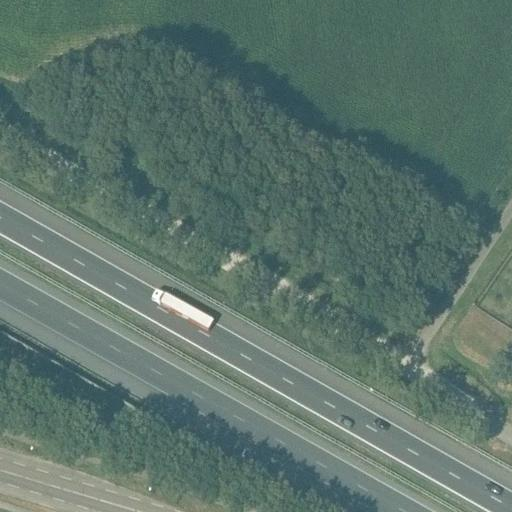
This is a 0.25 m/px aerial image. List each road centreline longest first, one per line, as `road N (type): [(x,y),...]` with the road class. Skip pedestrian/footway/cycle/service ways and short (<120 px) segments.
road 1 (motorway): [(511,506),(0,216)]
road 2 (unclassified): [(405,367),(0,128)]
road 3 (motorway): [(0,285),(400,511)]
road 4 (unclassified): [(405,367),(511,209)]
road 5 (tertiary): [(0,469),(143,511)]
road 6 (unclassified): [(511,436),(405,367)]
